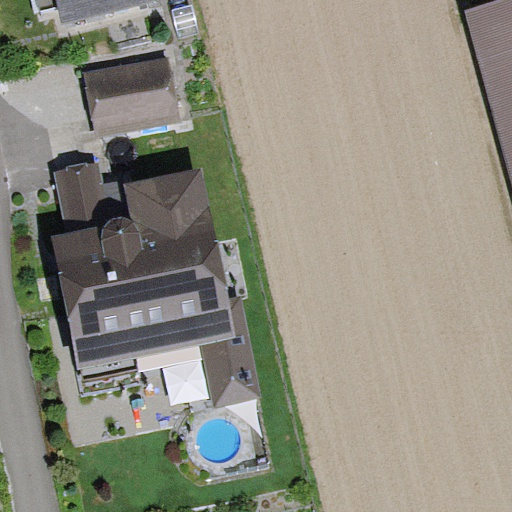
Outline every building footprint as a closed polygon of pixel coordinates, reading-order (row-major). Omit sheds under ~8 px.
[(36,0),(40,12),(59,7),(57,0),(36,0)] [(57,0),(59,7),(63,23),(156,0),(57,0)] [(511,0),(499,0),(466,11),(511,179),(511,0)] [(170,55),(84,72),(97,141),(183,124),(170,55)] [(54,235),(80,366),(200,345),(215,407),(261,396),(239,296),(227,299),(201,169),(124,184),(124,180),(101,185),(97,164),(56,172),(68,233),(54,235)]
